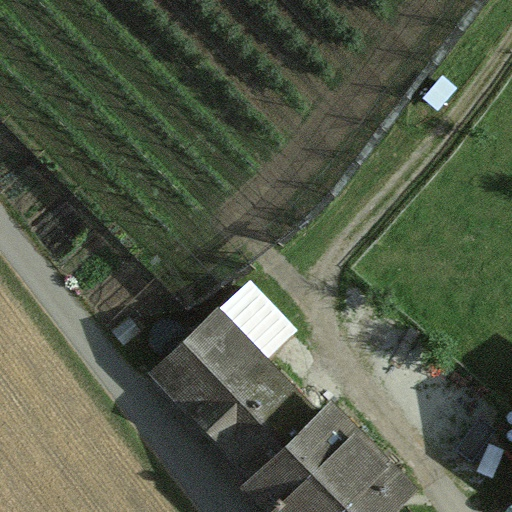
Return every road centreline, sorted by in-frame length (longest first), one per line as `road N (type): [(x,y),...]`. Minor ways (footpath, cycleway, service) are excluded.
road 1 (track): [(511,45),(345,248),(330,278),(322,341),(332,373),(452,511)]
road 2 (unclassified): [(222,511),(0,229)]
